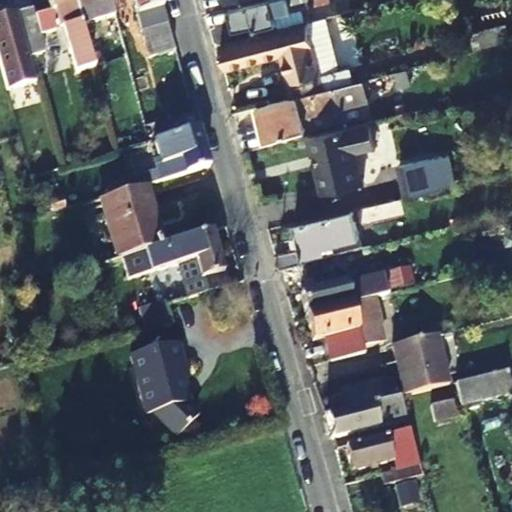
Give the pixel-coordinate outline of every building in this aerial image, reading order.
[(32,8),(15,13),(16,13),(29,60),(43,55),(37,34),(52,30),(59,52),(73,48),(79,71),(92,67),(80,24),(73,0),(47,0),(50,11),(35,15),(32,8)] [(73,0),(80,24),(111,15),(106,0),(73,0)] [(130,0),(149,60),(176,51),(160,0),(130,0)] [(325,0),(258,0),(227,8),(233,28),(277,21),(275,12),(325,0)] [(307,11),(309,20),(326,16),(352,9),(349,1),(307,11)] [(15,13),(0,17),(0,66),(7,91),(36,83),(29,60),(15,13)] [(309,20),(277,28),(278,31),(219,45),(225,66),(279,52),(291,97),(352,82),(347,65),(319,72),(317,60),(335,56),(326,16),(309,20)] [(475,51),(510,42),(506,27),(470,35),(475,51)] [(361,80),(364,92),(386,87),(383,74),(361,80)] [(366,101),(364,92),(361,80),(352,82),(291,97),(257,105),(265,139),(304,131),(301,116),(366,101)] [(307,137),(321,196),(367,185),(359,153),(378,148),(371,121),(307,137)] [(161,169),(133,177),(137,189),(145,187),(209,168),(198,129),(154,141),(161,169)] [(407,195),(457,184),(450,153),(400,164),(407,195)] [(137,189),(133,177),(124,179),(127,192),(137,189)] [(127,192),(101,199),(117,259),(151,249),(162,246),(145,187),(137,189),(127,192)] [(60,199),(50,201),(53,211),(63,208),(60,199)] [(296,222),(292,223),(301,258),(323,252),(321,246),(358,238),(354,220),(392,210),(389,200),(327,215),(296,222)] [(296,222),(327,215),(323,200),(293,207),(296,222)] [(186,300),(225,288),(210,232),(162,246),(151,249),(157,266),(160,265),(162,270),(176,266),(186,300)] [(278,267),(298,262),(294,248),(275,254),(278,267)] [(305,259),(298,262),(278,267),(286,292),(312,284),(305,259)] [(389,291),(413,285),(409,268),(385,274),(389,291)] [(300,291),(305,313),(371,297),(386,293),(381,273),(348,282),(348,279),(300,291)] [(331,360),(364,352),(362,346),(382,341),(371,297),(305,313),(312,340),(325,336),(331,360)] [(164,303),(139,309),(143,329),(169,323),(164,303)] [(437,388),(424,338),(389,346),(402,397),(437,388)] [(188,419),(177,408),(174,398),(167,384),(177,382),(167,346),(119,359),(135,418),(145,416),(168,438),(188,419)] [(456,384),(461,407),(511,396),(511,395),(508,373),(456,384)] [(375,413),(402,406),(399,398),(326,416),(332,438),(379,427),(375,413)] [(386,430),(388,436),(409,430),(407,424),(386,430)] [(409,430),(388,436),(345,446),(351,471),(402,458),(405,465),(418,461),(409,430)] [(422,476),(419,467),(381,477),(383,487),(422,476)]
